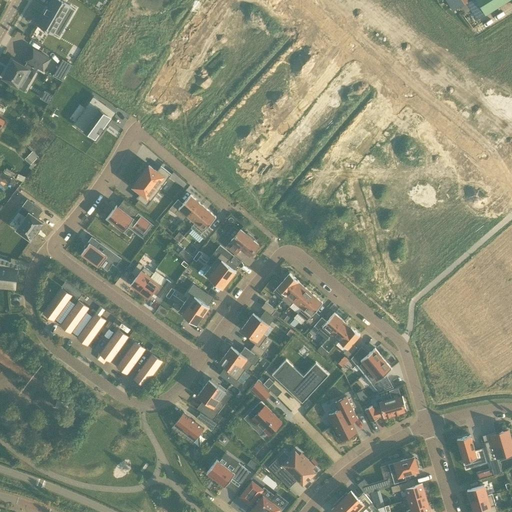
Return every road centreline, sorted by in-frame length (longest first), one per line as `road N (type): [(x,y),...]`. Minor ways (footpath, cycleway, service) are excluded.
road 1 (residential): [(48,247),(31,289),(41,340),(127,404),(159,401),(202,358)]
road 2 (residential): [(48,247),(202,358)]
road 3 (residential): [(349,170),(387,292),(383,327)]
road 4 (residential): [(135,130),(215,0)]
road 5 (residential): [(353,46),(258,161)]
road 6 (residential): [(135,130),(48,247)]
road 7 (residential): [(409,96),(511,184)]
road 8 (residential): [(202,358),(277,255)]
road 9 (residential): [(231,213),(135,130)]
road 10 (residential): [(383,327),(287,250)]
